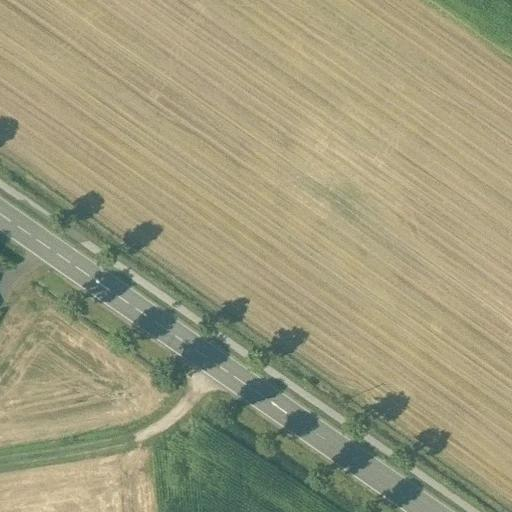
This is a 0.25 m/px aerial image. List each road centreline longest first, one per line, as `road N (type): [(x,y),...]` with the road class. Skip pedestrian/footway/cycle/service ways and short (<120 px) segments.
road 1 (secondary): [(431,511),(0,213)]
road 2 (track): [(214,361),(178,414),(126,439),(0,460)]
